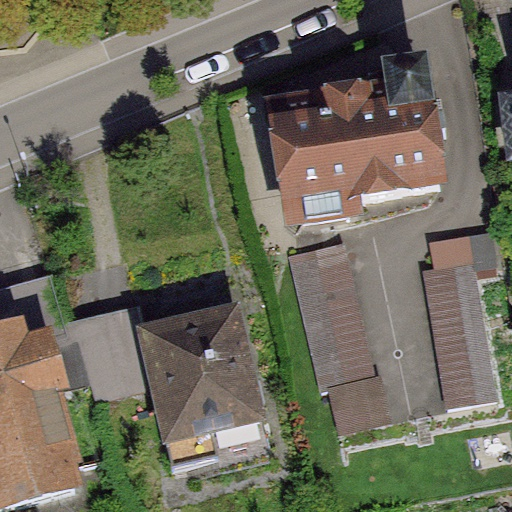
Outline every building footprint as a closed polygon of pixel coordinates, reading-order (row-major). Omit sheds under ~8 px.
[(395,102),(272,122),(286,215),(303,227),(351,221),(359,206),(441,193),(423,81),(392,86),(395,102)] [(344,248),(291,260),(321,397),(330,395),(340,438),(385,428),(344,248)] [(476,268),(426,276),(448,414),(498,406),(476,268)] [(0,511),(14,511),(74,496),(67,471),(73,469),(54,403),(63,401),(49,354),(71,348),(54,288),(0,303),(0,339),(1,343),(0,343),(0,511)] [(196,331),(148,342),(142,322),(77,337),(96,405),(153,391),(174,475),(220,464),(218,458),(266,444),(235,322),(196,331)]
